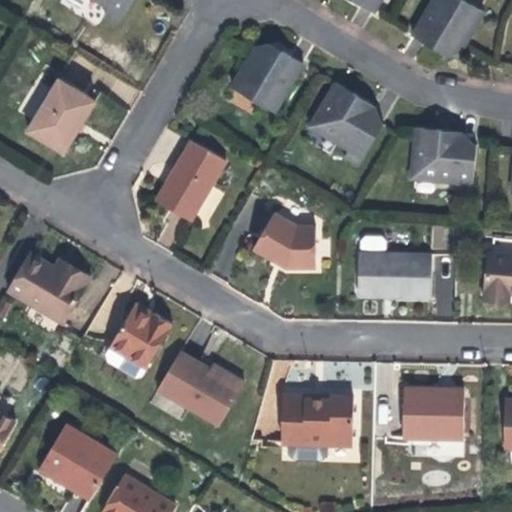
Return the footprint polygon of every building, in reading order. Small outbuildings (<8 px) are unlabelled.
[(89,0),(106,9),(102,15),(117,24),(131,0),(89,0)] [(348,0),(369,13),(376,0),(348,0)] [(428,0),(408,34),(431,47),(436,39),(445,44),(459,52),(483,12),(463,0),(428,0)] [(229,90),(278,115),(305,63),(255,38),(229,90)] [(94,100),(56,76),(25,128),(45,140),(63,151),(94,100)] [(333,82),(305,128),(360,161),(388,115),(333,82)] [(463,143),(451,142),(441,130),(416,127),(412,177),(455,181),(454,190),(470,192),(475,144),(463,143)] [(192,138),(172,172),(176,175),(170,184),(166,181),(156,199),(191,219),(227,159),(192,138)] [(169,177),(166,181),(170,184),(176,175),(172,172),(169,177)] [(268,221),(252,248),(271,259),(273,257),(287,265),(285,267),(317,270),(319,234),(320,227),(298,225),(274,211),(268,221)] [(362,242),(362,254),(386,254),(386,242),(382,237),(366,237),(362,242)] [(511,252),(488,250),(484,298),(511,301),(511,291),(511,252)] [(89,276),(67,263),(61,273),(52,267),(26,252),(4,289),(61,322),(89,276)] [(386,254),(362,254),(360,254),(360,295),(395,295),(395,302),(412,302),(433,302),(433,254),(386,254)] [(273,257),(271,259),(278,263),(285,267),(287,265),(273,257)] [(58,258),(52,267),(61,273),(67,263),(63,261),(58,258)] [(137,301),(134,306),(151,316),(154,311),(148,307),(137,301)] [(172,322),(154,311),(151,316),(134,306),(111,344),(125,353),(146,365),(172,322)] [(157,387),(220,424),(246,380),(216,362),(212,369),(203,363),(180,349),(157,387)] [(140,374),(146,365),(125,353),(117,365),(135,376),(140,374)] [(462,437),(463,394),(437,394),(437,387),(403,386),(402,435),(462,437)] [(282,442),(288,443),(328,444),(352,445),(354,396),(330,395),(329,400),(308,400),(309,394),(284,393),(282,442)] [(0,443),(14,420),(0,412),(0,443)] [(64,481),(88,495),(113,453),(63,423),(38,465),(64,481)] [(328,444),(288,443),(288,453),(292,458),(297,460),(317,460),(323,459),(328,455),(328,444)] [(172,511),(176,507),(123,475),(100,511),(172,511)]
